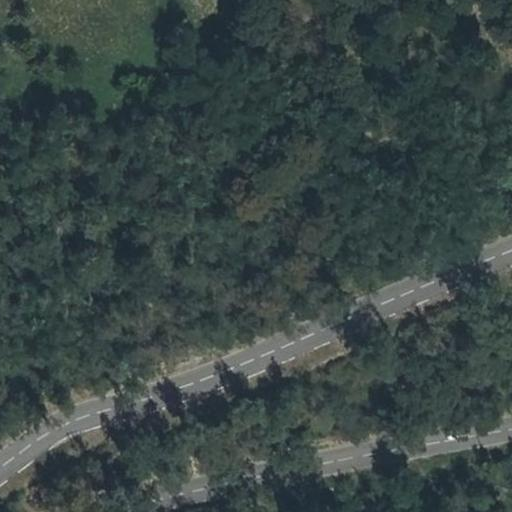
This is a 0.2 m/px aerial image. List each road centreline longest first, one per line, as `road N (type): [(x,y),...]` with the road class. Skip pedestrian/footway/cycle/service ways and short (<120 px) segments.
road 1 (unclassified): [(0,467),(49,433),(511,253)]
road 2 (unclassified): [(511,431),(415,444),(136,511)]
